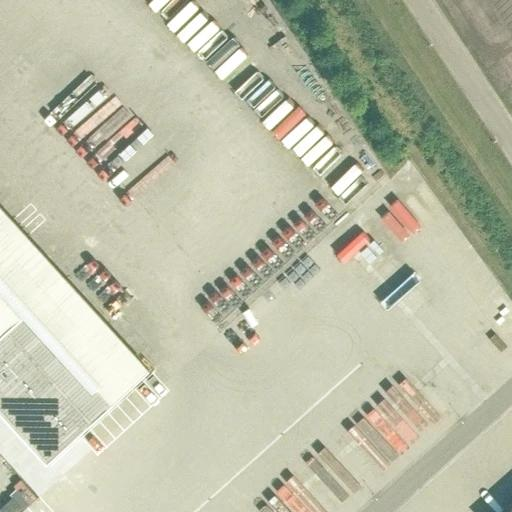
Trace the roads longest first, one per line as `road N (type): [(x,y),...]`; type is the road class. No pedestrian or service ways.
road 1 (unknown): [(92,0),(267,174),(270,203),(193,273),(161,290),(143,287),(82,239)]
road 2 (unclassified): [(420,0),(511,138)]
